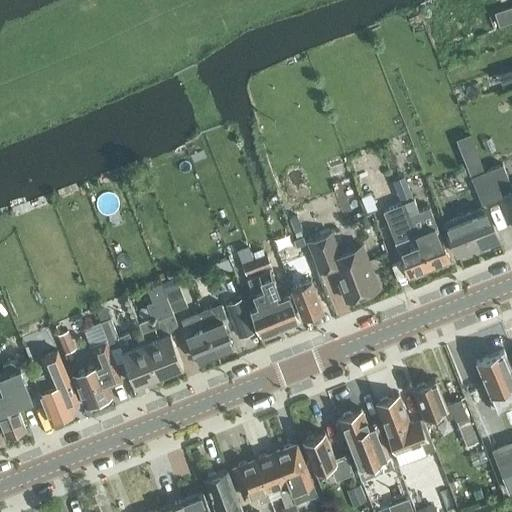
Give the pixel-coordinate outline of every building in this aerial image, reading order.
[(511,7),(494,13),(499,27),(511,22),(511,7)] [(481,19),(472,22),(477,37),(486,34),(481,19)] [(473,149),(462,154),(470,175),(482,171),(473,149)] [(482,171),(493,199),(505,195),(511,213),(511,189),(502,163),(482,171)] [(482,171),(470,175),(482,204),(493,199),(482,171)] [(449,259),(429,207),(418,211),(414,199),(413,199),(404,176),(393,181),(401,203),(404,202),(429,267),(449,259)] [(371,194),(361,198),(367,212),(377,209),(371,194)] [(404,202),(401,203),(383,210),(408,275),(429,267),(404,202)] [(495,222),(506,220),(503,203),(492,205),(495,222)] [(444,223),(456,254),(480,245),(481,246),(498,240),(485,206),(444,223)] [(297,215),(290,218),(294,231),(302,228),(297,215)] [(362,245),(342,253),(333,232),(310,241),(321,270),(333,265),(347,299),(379,286),(362,245)] [(293,244),(301,263),(312,259),(305,239),(293,244)] [(267,255),(253,260),(257,270),(270,265),(267,255)] [(229,258),(215,263),(220,274),(233,269),(229,258)] [(257,270),(253,260),(243,264),(246,274),(257,270)] [(291,287),(302,316),(322,309),(306,268),(296,272),(300,283),(291,287)] [(258,273),(279,326),(298,319),(288,293),(280,296),(269,269),(258,273)] [(279,326),(258,273),(247,278),(258,305),(250,308),(260,334),(279,326)] [(215,276),(207,280),(210,289),(219,285),(215,276)] [(155,298),(165,294),(165,292),(161,284),(151,288),(155,299),(155,298)] [(179,286),(165,292),(165,294),(168,300),(173,312),(188,306),(179,286)] [(160,314),(138,323),(146,340),(145,341),(158,374),(183,364),(169,331),(168,332),(166,326),(177,322),(173,312),(168,300),(165,294),(155,298),(155,299),(155,301),(160,314)] [(242,298),(227,304),(239,336),(254,330),(253,328),(245,307),(242,298)] [(209,335),(216,351),(232,344),(221,319),(226,317),(221,303),(201,311),(211,334),(209,335)] [(111,318),(108,312),(101,308),(95,310),(100,322),(111,318)] [(188,332),(186,332),(197,359),(216,351),(209,335),(211,334),(201,311),(183,318),(188,332)] [(111,318),(100,322),(110,349),(119,345),(121,350),(121,352),(134,384),(158,374),(145,341),(132,346),(127,332),(117,336),(111,318)] [(65,352),(77,347),(69,330),(58,335),(65,352)] [(107,385),(121,379),(105,340),(90,346),(97,363),(73,373),(85,404),(110,394),(107,385)] [(20,342),(12,345),(17,358),(23,356),(25,355),(20,342)] [(38,386),(50,418),(75,408),(72,401),(78,398),(58,346),(42,352),(47,365),(32,371),(38,386)] [(511,371),(503,349),(477,361),(498,409),(511,403),(511,371)] [(0,374),(0,386),(2,390),(0,391),(0,422),(5,436),(25,428),(16,406),(31,399),(24,382),(34,378),(25,355),(23,356),(17,358),(3,364),(7,372),(0,374)] [(443,410),(446,419),(454,416),(466,446),(477,443),(460,400),(445,405),(434,378),(413,387),(425,418),(443,410)] [(397,394),(376,402),(395,450),(421,440),(426,452),(435,448),(429,434),(420,413),(408,418),(397,394)] [(343,416),(339,417),(360,469),(390,457),(377,422),(369,425),(363,408),(352,412),(349,411),(344,413),(343,416)] [(329,463),(336,479),(354,472),(346,453),(335,457),(324,431),(301,440),(313,470),(329,463)] [(296,442),(275,450),(295,502),(316,494),(296,442)] [(275,450),(254,458),(266,488),(276,484),(285,506),(295,503),(295,502),(275,450)] [(254,458),(233,466),(245,497),(256,492),(260,503),(270,498),(266,488),(254,458)] [(511,458),(499,464),(509,490),(511,489),(511,458)] [(242,511),(225,469),(202,478),(215,509),(216,511),(242,511)] [(361,485),(348,490),(354,505),(367,500),(361,485)] [(210,511),(203,492),(182,500),(187,511),(210,511)] [(410,497),(390,505),(393,511),(416,511),(410,497)] [(187,511),(182,500),(163,507),(164,511),(187,511)] [(295,503),(285,506),(287,511),(298,511),(298,510),(295,503)] [(436,511),(433,503),(418,510),(418,511),(436,511)]
